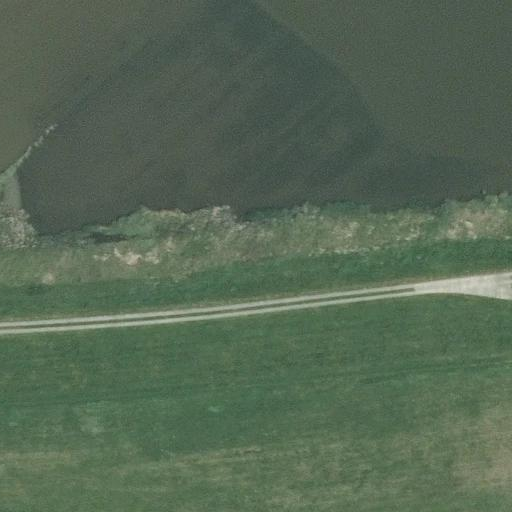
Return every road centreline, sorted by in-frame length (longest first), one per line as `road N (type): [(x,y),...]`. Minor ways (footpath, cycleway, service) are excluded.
road 1 (track): [(0,402),(511,359)]
road 2 (track): [(132,454),(349,374)]
